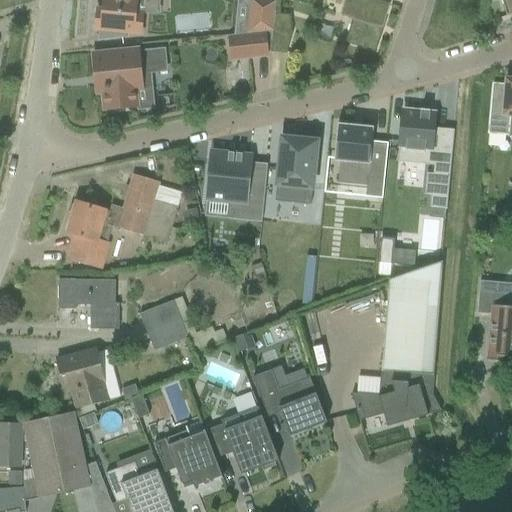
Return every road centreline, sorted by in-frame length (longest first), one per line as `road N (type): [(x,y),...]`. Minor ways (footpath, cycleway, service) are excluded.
road 1 (residential): [(29,151),(96,153),(406,81)]
road 2 (residential): [(349,511),(511,441)]
road 3 (residential): [(50,0),(29,151)]
